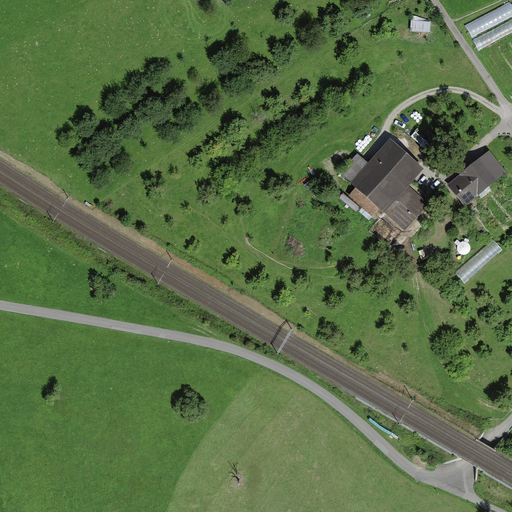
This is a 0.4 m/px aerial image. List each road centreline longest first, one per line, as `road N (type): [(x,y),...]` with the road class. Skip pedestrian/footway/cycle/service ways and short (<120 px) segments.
road 1 (unclassified): [(451,481),(406,466),(327,396),(264,360),(193,339),(0,305)]
road 2 (unclassified): [(511,113),(434,0)]
